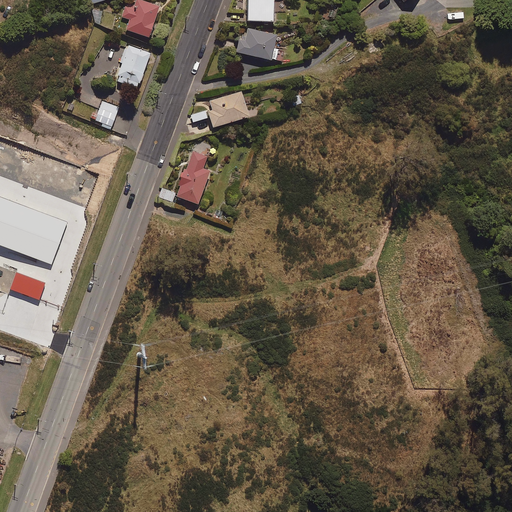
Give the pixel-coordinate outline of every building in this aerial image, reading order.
[(274,0),(248,0),(248,24),(275,25),(274,0)] [(160,9),(137,1),(136,6),(126,3),(121,19),(129,21),(125,33),(149,41),(160,9)] [(102,12),(94,10),(92,23),(100,25),(102,12)] [(279,36),(249,30),(246,43),(240,41),(236,55),(273,63),(279,36)] [(130,45),(117,80),(140,89),(153,54),(130,45)] [(250,59),(243,58),(241,70),(248,71),(250,59)] [(242,92),(209,101),(213,112),(208,113),(213,131),(251,120),(242,92)] [(120,107),(103,100),(94,121),(102,124),(101,126),(111,130),(120,107)] [(208,119),(205,111),(191,117),(193,124),(208,119)] [(208,159),(194,154),(187,171),(184,171),(178,188),(180,189),(175,200),(199,209),(213,174),(203,170),(208,159)] [(175,195),(161,190),(158,199),(172,204),(175,195)] [(0,195),(0,245),(52,266),(69,223),(0,195)] [(45,282),(16,272),(10,290),(39,300),(45,282)]
